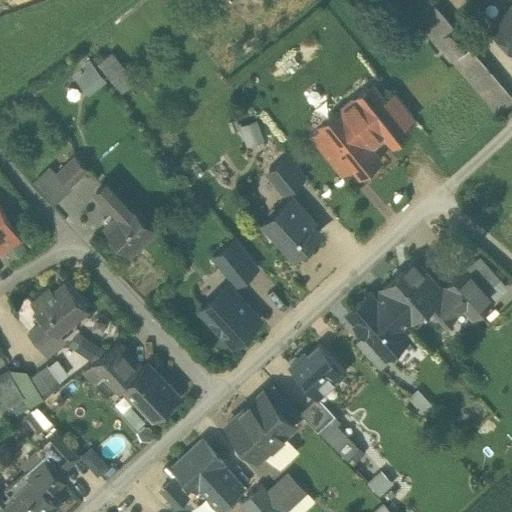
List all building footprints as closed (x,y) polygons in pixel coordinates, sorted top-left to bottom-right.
[(403,0),(410,9),(420,0),(403,0)] [(454,25),(432,0),(420,0),(410,9),(437,41),(454,25)] [(511,0),(489,22),(511,46),(511,0)] [(454,25),(437,41),(452,59),(459,53),(460,53),(468,45),(473,41),(457,23),(454,25)] [(468,45),(460,53),(459,53),(452,59),(480,92),(496,78),(468,45)] [(112,49),(97,63),(122,91),(137,77),(112,49)] [(95,60),(75,73),(89,93),(108,80),(95,60)] [(511,96),(496,78),(480,92),(497,112),(511,99),(511,96)] [(373,85),(338,113),(337,112),(332,111),(325,117),(325,122),(326,123),(322,125),(354,166),(359,172),(363,169),(363,170),(364,170),(368,171),(369,170),(375,166),(376,161),(375,160),(378,158),(368,145),(385,132),(392,141),(407,129),(404,126),(384,100),(373,85)] [(414,119),(393,92),(384,100),(404,126),(414,119)] [(246,144),(264,138),(258,118),(240,123),(246,144)] [(354,166),(322,125),(311,134),(343,175),(354,166)] [(75,155),(57,172),(70,186),(89,168),(75,155)] [(288,156),(269,171),(285,190),(304,175),(288,156)] [(130,205),(107,181),(96,191),(119,215),(130,205)] [(307,212),(293,197),(265,222),(294,254),(319,231),(304,214),(307,212)] [(0,205),(0,248),(19,238),(0,205)] [(153,229),(130,205),(119,215),(106,227),(129,251),(153,229)] [(258,267),(235,239),(214,256),(236,284),(258,267)] [(441,291),(413,260),(382,288),(411,319),(412,318),(408,313),(420,302),(424,306),(426,305),(431,311),(439,311),(446,320),(462,305),(445,287),(441,291)] [(493,299),(465,269),(445,287),(462,305),(473,317),(493,299)] [(87,307),(66,281),(53,291),(50,286),(32,301),(45,318),(57,332),(58,331),(87,307)] [(228,284),(201,308),(233,343),(260,319),(228,284)] [(424,306),(420,302),(408,313),(412,318),(411,319),(416,325),(431,311),(426,305),(424,306)] [(57,332),(45,318),(30,331),(42,346),(48,341),(53,347),(64,339),(58,333),(59,332),(58,331),(57,332)] [(80,329),(69,342),(87,357),(98,344),(80,329)] [(142,366),(119,342),(83,369),(96,383),(104,375),(118,389),(123,385),(123,384),(142,366)] [(319,343),(302,359),(300,357),(290,366),(317,395),(317,396),(318,395),(319,394),(318,393),(342,370),(343,372),(345,370),(319,343)] [(180,393),(149,360),(142,366),(123,384),(123,385),(154,417),(180,393)] [(61,382),(47,364),(28,378),(42,396),(61,382)] [(7,368),(0,372),(0,405),(2,409),(24,396),(7,368)] [(294,423),(264,390),(228,422),(258,456),(294,423)] [(317,395),(300,411),(318,430),(330,419),(335,414),(318,395),(317,396),(317,395)] [(133,403),(122,412),(136,427),(146,419),(133,403)] [(39,429),(48,424),(37,408),(28,413),(39,429)] [(354,443),(330,419),(318,430),(343,455),(354,443)] [(57,430),(38,447),(60,471),(79,454),(57,430)] [(202,439),(175,463),(181,469),(188,478),(196,486),(199,484),(219,506),(242,485),(222,463),(223,462),(202,439)] [(92,444),(81,454),(100,474),(111,463),(92,444)] [(44,459),(30,472),(34,477),(35,477),(44,486),(57,474),(44,459)] [(384,468),(369,479),(379,493),(394,482),(384,468)] [(188,478),(181,469),(172,477),(180,486),(188,478)] [(304,490),(288,473),(269,491),(285,508),(304,490)] [(44,486),(35,477),(34,477),(4,505),(10,511),(48,511),(59,503),(44,486)] [(172,477),(161,487),(177,505),(188,495),(180,486),(172,477)] [(285,511),(286,511),(262,484),(242,502),(250,511),(285,511)]
